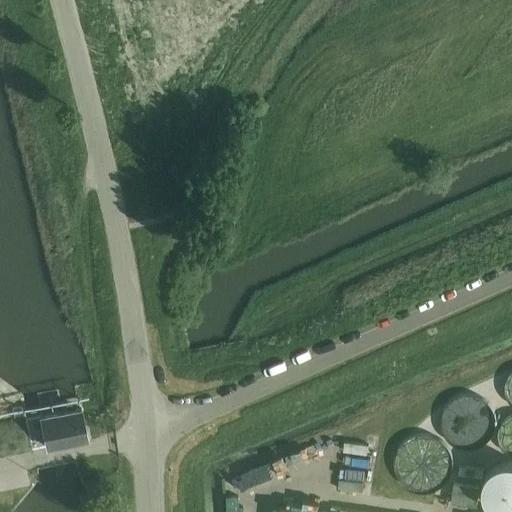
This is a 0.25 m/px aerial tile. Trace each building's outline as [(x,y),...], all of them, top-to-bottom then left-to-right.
[(165,225),(175,223),(173,213),(164,215),(165,225)] [(443,430),(444,434),(445,434),(448,438),(451,442),(455,445),(459,447),(464,448),(469,448),(474,448),(478,447),(482,445),(486,442),(490,438),(492,434),(495,430),(496,426),(496,421),(496,416),(495,411),(494,410),(492,407),(490,403),(486,400),(482,397),(478,395),(474,394),(469,393),(464,394),(459,395),(455,397),(451,400),(448,403),(445,407),(443,411),(442,416),(441,421),(442,426),(443,430)] [(40,415),(47,447),(66,443),(66,442),(87,437),(80,408),(60,412),(60,411),(40,415)] [(499,442),(501,446),(503,449),(506,451),(509,454),(511,455),(511,414),(509,416),(506,418),(503,420),(501,424),(499,427),(498,431),(498,435),(498,438),(499,442)] [(396,472),(398,477),(401,481),(405,485),(409,488),(413,490),(418,491),(423,491),(428,491),(433,490),(438,488),(442,485),(445,481),(448,477),(450,472),(452,468),(452,463),(452,457),(450,453),(448,448),(445,444),(442,440),(438,437),(433,435),(428,434),(423,434),(418,434),(413,435),(409,437),(405,440),(401,444),(398,448),(396,453),(395,457),(394,462),(395,468),(396,472)] [(484,491),(485,496),(487,499),(489,503),(493,506),(496,509),(500,511),(505,511),(511,511),(511,460),(509,461),(505,461),(500,462),(496,464),(493,467),(489,470),(487,474),(485,478),(484,482),(483,487),(484,491)] [(451,503),(477,506),(479,485),(454,482),(451,503)]
